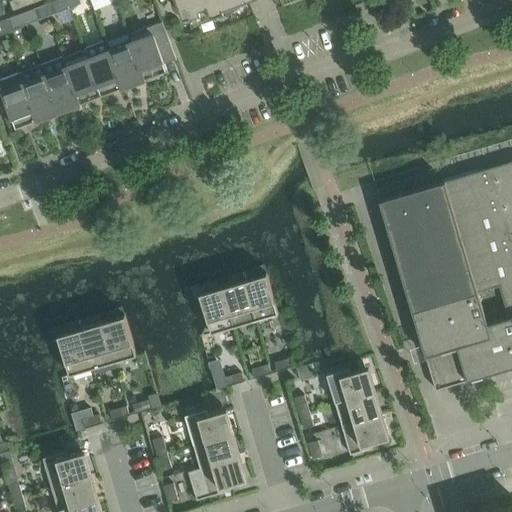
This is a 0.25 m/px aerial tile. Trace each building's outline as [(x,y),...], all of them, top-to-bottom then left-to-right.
[(22,0),(11,0),(14,9),(24,6),(22,0)] [(55,0),(54,1),(58,12),(70,7),(67,0),(55,0)] [(177,0),(183,16),(210,11),(211,14),(224,9),(224,7),(241,0),(177,0)] [(27,23),(40,19),(36,8),(23,13),(27,23)] [(11,17),(15,28),(27,23),(23,13),(11,17)] [(129,34),(132,42),(146,78),(168,69),(165,64),(177,59),(163,21),(129,34)] [(111,50),(124,86),(146,78),(132,42),(129,34),(128,33),(107,41),(111,50)] [(110,50),(106,40),(85,48),(103,94),(124,86),(111,50),(110,50)] [(103,94),(85,48),(64,56),(82,102),(103,94)] [(82,102),(64,56),(43,64),(60,110),(82,102)] [(39,118),(60,110),(43,64),(22,72),(39,118)] [(0,80),(0,83),(16,127),(39,118),(22,72),(0,80)] [(511,160),(381,199),(380,199),(414,313),(436,389),(511,366),(511,160)] [(279,312),(267,272),(244,278),(256,319),(279,312)] [(256,319),(244,278),(223,285),(235,326),(256,319)] [(200,292),(212,332),(235,326),(223,285),(200,292)] [(137,354),(125,314),(103,321),(115,361),(137,354)] [(93,368),(115,361),(103,321),(81,327),(93,368)] [(58,334),(70,374),(93,368),(81,327),(58,334)] [(278,371),(295,366),(292,356),(291,357),(275,362),(278,370),(278,371)] [(273,373),(272,372),(270,363),(253,369),(255,377),(255,378),(273,373)] [(327,373),(336,402),(373,391),(376,390),(369,366),(351,371),(350,366),(327,373)] [(245,381),(245,380),(244,380),(242,372),(226,376),(225,376),(228,386),(245,381)] [(373,391),(336,402),(343,425),(380,414),(383,413),(376,390),(373,391)] [(310,410),(305,394),(295,397),(300,413),(310,410)] [(153,408),(150,399),(134,404),(136,412),(136,413),(153,408)] [(131,415),(131,414),(130,414),(128,406),(111,411),(113,419),(113,420),(131,415)] [(185,415),(194,444),(231,433),(234,432),(227,408),(209,413),(208,409),(185,415)] [(304,428),(315,425),(310,410),(300,413),(304,428)] [(380,414),(343,425),(351,454),(374,447),(372,442),(390,437),(383,413),(380,414)] [(103,423),(103,422),(102,422),(100,414),(84,418),(83,418),(86,428),(103,423)] [(241,455),(234,432),(231,433),(194,444),(201,467),(241,455)] [(168,451),(163,436),(153,439),(158,454),(168,451)] [(0,453),(11,450),(8,440),(8,441),(0,443),(0,453)] [(309,443),(314,459),(324,456),(319,440),(309,443)] [(43,457),(52,486),(89,475),(92,474),(85,450),(67,456),(66,451),(43,457)] [(163,470),(173,467),(168,451),(158,454),(163,470)] [(241,455),(201,467),(189,471),(198,499),(232,489),(230,484),(248,479),(241,455)] [(89,475),(52,486),(59,509),(96,498),(99,497),(92,474),(89,475)] [(26,493),(22,478),(12,481),(16,497),(26,493)] [(165,486),(169,501),(179,498),(174,483),(165,486)] [(20,511),(31,509),(26,493),(16,497),(20,511)] [(96,498),(59,509),(59,511),(103,511),(99,497),(96,498)]
